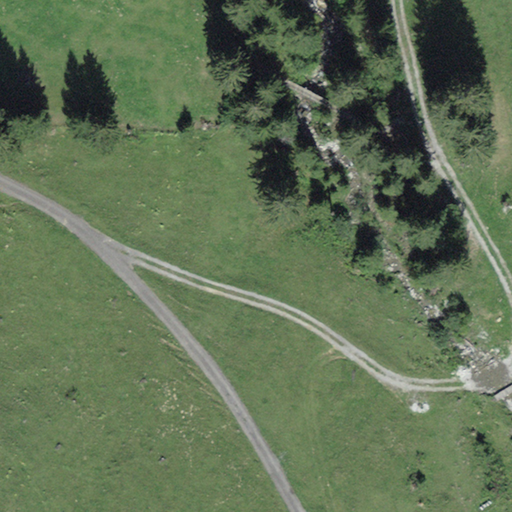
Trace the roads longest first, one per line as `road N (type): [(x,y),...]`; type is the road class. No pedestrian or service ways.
road 1 (track): [(0,183),(114,249),(284,310),(383,373),(465,384)]
road 2 (track): [(114,249),(119,268),(221,383),(296,511)]
road 3 (track): [(511,288),(420,118)]
road 4 (track): [(420,118),(397,0)]
